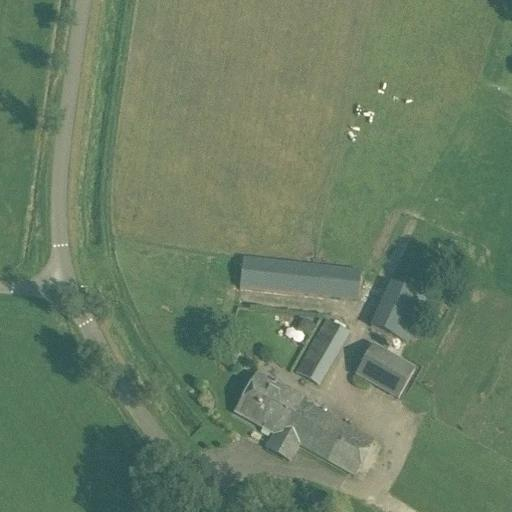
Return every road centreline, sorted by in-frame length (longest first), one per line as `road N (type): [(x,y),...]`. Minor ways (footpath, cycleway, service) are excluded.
road 1 (unclassified): [(69,289),(55,212),(57,154),(80,0)]
road 2 (unclassified): [(229,511),(133,408),(69,289)]
